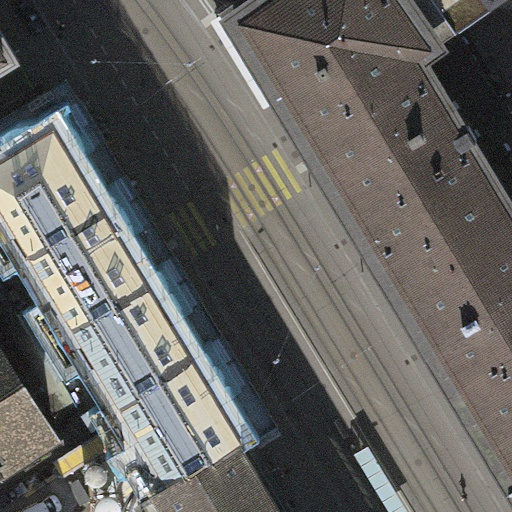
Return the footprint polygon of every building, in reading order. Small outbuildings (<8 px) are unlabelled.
[(262,0),(237,18),(334,172),(489,79),(457,26),(438,0),(262,0)] [(511,0),(438,0),(457,26),(473,16),(496,0),(511,0)] [(0,28),(0,69),(18,58),(0,28)] [(511,117),(489,79),(334,172),(437,341),(511,296),(511,117)] [(0,209),(27,255),(69,327),(151,276),(56,117),(0,150),(0,209)] [(0,209),(0,271),(27,255),(0,209)] [(155,466),(166,484),(248,434),(236,415),(151,276),(69,327),(155,466)] [(511,296),(437,341),(511,464),(511,296)] [(0,470),(54,435),(0,351),(0,470)] [(292,511),(248,434),(166,484),(147,492),(158,511),(292,511)]
